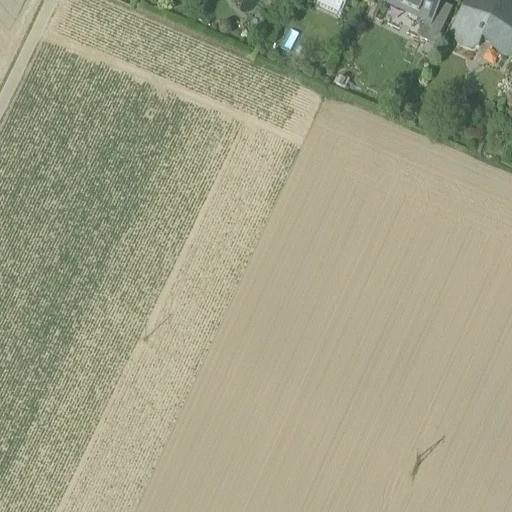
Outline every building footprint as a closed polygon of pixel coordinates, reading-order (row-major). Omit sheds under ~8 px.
[(348,2),(342,0),(317,0),(314,6),(340,18),(348,2)] [(428,18),(433,20),(440,5),(442,0),(384,0),(383,3),(401,12),(404,6),(428,18)] [(471,2),(475,0),(465,0),(448,35),(459,55),(467,58),(474,55),(483,38),(483,36),(481,34),(478,30),(478,27),(477,23),(464,16),(471,2)] [(481,34),(483,36),(483,38),(492,42),(496,53),(508,58),(511,49),(511,9),(497,2),(496,2),(493,3),(487,0),(484,1),(483,0),(475,0),(471,2),(464,16),(477,23),(478,27),(478,30),(481,34)] [(417,40),(435,49),(453,11),(440,5),(433,20),(428,18),(426,23),(417,40)] [(401,12),(426,23),(428,18),(404,6),(401,12)]
